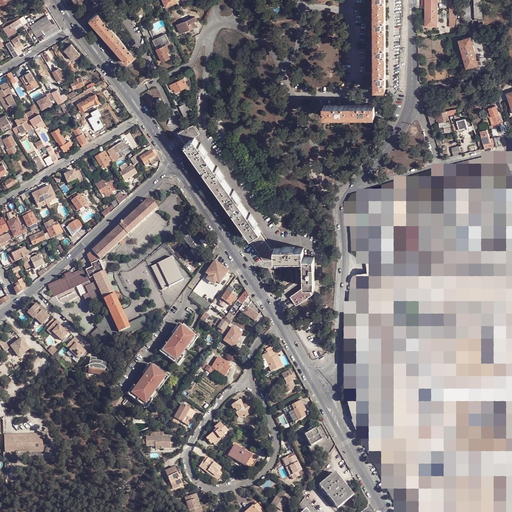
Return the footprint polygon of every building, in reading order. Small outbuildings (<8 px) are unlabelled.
[(426,0),(426,10),(438,10),(438,0),(426,0)] [(448,0),(449,28),(458,28),(458,20),(458,1),(457,0),(448,0)] [(482,0),(475,0),(476,18),(483,18),(482,0)] [(375,7),(375,34),(386,34),(386,24),(386,21),(386,7),(375,7)] [(438,10),(426,10),(426,19),(428,19),(428,27),(438,27),(438,10)] [(127,63),(135,57),(97,12),(89,19),(127,63)] [(177,25),(181,33),(197,26),(195,21),(197,20),(195,16),(177,25)] [(13,23),(5,28),(10,37),(11,37),(17,34),(18,32),(17,30),(29,23),(25,17),(13,23)] [(54,27),(48,17),(31,27),(38,37),(54,27)] [(166,33),(153,39),(159,53),(158,53),(162,62),(170,58),(166,50),(172,47),(166,33)] [(375,34),(375,61),(386,61),(386,52),(386,47),(386,34),(375,34)] [(13,40),(17,48),(22,45),(23,45),(20,39),(23,38),(21,35),(18,37),(13,40)] [(461,43),(468,66),(471,65),(472,67),(480,65),(472,38),(464,39),(465,42),(461,43)] [(20,55),(11,41),(6,43),(15,58),(20,55)] [(81,55),(72,45),(65,51),(74,61),(81,55)] [(375,88),(386,88),(386,79),(386,75),(386,61),(375,61),(375,88)] [(42,66),(38,68),(44,79),(48,76),(42,66)] [(60,68),(53,72),(59,81),(65,78),(60,68)] [(24,76),(21,78),(29,91),(38,85),(34,79),(34,80),(28,71),(26,71),(28,74),(24,76)] [(17,83),(11,72),(7,75),(13,85),(17,83)] [(85,85),(82,77),(79,78),(76,79),(77,80),(74,81),(75,83),(77,88),(78,88),(85,85)] [(184,78),(170,85),(171,89),(174,88),(176,91),(181,89),(182,90),(189,87),(184,78)] [(2,89),(0,90),(0,98),(6,108),(16,102),(12,94),(8,88),(10,87),(6,82),(0,86),(2,89)] [(66,103),(68,105),(69,104),(89,92),(88,90),(66,102),(66,103)] [(55,99),(51,91),(47,93),(48,95),(38,100),(43,109),(53,103),(52,101),(55,99)] [(59,105),(65,101),(69,100),(66,94),(65,93),(64,91),(58,95),(59,97),(56,99),(59,105)] [(100,102),(96,95),(84,102),(88,110),(100,102)] [(88,110),(84,102),(78,105),(83,112),(88,110)] [(185,116),(192,113),(187,103),(182,106),(180,106),(185,116)] [(41,113),(39,110),(36,104),(31,107),(33,110),(36,116),(41,113)] [(352,115),(351,104),(342,105),(338,105),(325,105),(325,116),(352,115)] [(351,104),(352,115),(375,115),(375,104),(365,105),(361,105),(351,104)] [(503,116),(500,108),(494,109),(492,110),(495,119),(503,116)] [(33,110),(26,114),(27,117),(24,119),(22,116),(16,120),(17,121),(19,125),(29,119),(36,116),(33,110)] [(438,113),(440,123),(448,121),(447,114),(447,112),(446,111),(438,113)] [(85,121),(80,113),(74,116),(79,125),(85,121)] [(32,119),(35,125),(37,127),(41,124),(40,122),(44,120),(40,114),(32,119)] [(451,116),(453,124),(457,123),(458,123),(457,120),(462,119),(460,114),(451,116)] [(506,125),(503,116),(495,119),(498,127),(506,125)] [(462,119),(464,128),(466,127),(467,129),(471,128),(467,117),(462,119)] [(0,124),(4,131),(12,126),(9,121),(8,119),(0,124)] [(29,120),(19,126),(17,127),(14,129),(16,132),(20,130),(22,135),(24,134),(24,135),(28,133),(27,131),(29,131),(33,128),(34,129),(35,129),(32,123),(31,124),(29,120)] [(264,260),(275,260),(304,259),(305,286),(291,295),(297,304),(314,293),(314,285),(315,285),(315,256),(304,256),(304,247),(296,247),(296,245),(283,246),(283,247),(272,247),(261,232),(262,231),(257,224),(259,223),(252,213),(250,214),(241,201),(242,200),(235,190),(234,191),(224,178),(226,177),(219,167),(217,167),(208,154),(209,154),(202,143),(201,144),(196,138),(201,134),(195,125),(185,129),(179,134),(191,150),(191,151),(198,161),(208,174),(207,174),(214,184),(215,184),(224,198),(231,208),(240,221),(247,231),(248,231),(252,238),(250,239),(264,260)] [(88,142),(80,128),(77,129),(75,127),(71,129),(73,132),(74,130),(77,136),(71,140),(68,142),(60,128),(54,132),(58,139),(65,152),(70,149),(69,147),(73,145),(74,146),(80,142),(82,145),(88,142)] [(490,141),(487,130),(480,131),(485,150),(497,148),(496,143),(495,139),(490,141)] [(12,136),(4,141),(9,149),(7,150),(10,155),(17,152),(14,146),(17,145),(12,136)] [(38,150),(45,146),(41,139),(34,143),(38,150)] [(114,149),(120,160),(125,156),(124,155),(131,150),(125,142),(114,149)] [(51,145),(47,148),(51,156),(55,154),(56,153),(51,145)] [(139,156),(141,159),(152,152),(156,157),(158,156),(152,146),(139,156)] [(114,149),(109,152),(111,157),(110,158),(114,164),(120,160),(114,149)] [(152,152),(141,159),(143,161),(145,164),(155,157),(156,157),(152,152)] [(103,169),(109,165),(109,164),(111,162),(106,153),(103,155),(101,156),(102,159),(98,161),(103,169)] [(56,164),(60,162),(55,154),(51,156),(56,164)] [(50,156),(44,159),(48,165),(53,162),(50,156)] [(157,159),(155,157),(145,164),(147,167),(157,159)] [(124,174),(122,175),(126,182),(129,180),(131,179),(137,175),(133,168),(131,170),(130,169),(129,170),(129,171),(124,174)] [(479,234),(484,234),(485,235),(486,236),(488,236),(489,234),(489,233),(494,232),(487,173),(482,173),(482,172),(480,171),(478,171),(477,173),(477,174),(472,175),(475,199),(475,205),(479,234)] [(76,172),(65,176),(69,184),(79,180),(80,183),(83,182),(80,172),(76,173),(76,172)] [(58,184),(62,182),(57,175),(54,177),(58,184)] [(15,176),(5,181),(7,185),(9,188),(19,182),(18,181),(15,176)] [(470,200),(471,199),(469,178),(458,178),(459,184),(460,194),(463,194),(466,197),(467,199),(470,200)] [(443,196),(444,204),(446,204),(459,203),(460,202),(460,194),(459,184),(454,184),(447,184),(447,185),(442,186),(443,196)] [(50,185),(43,190),(50,202),(53,201),(52,199),(51,198),(56,195),(50,185)] [(109,191),(106,185),(99,189),(103,195),(109,191)] [(46,200),(48,204),(50,202),(43,190),(33,195),(38,205),(46,200)] [(71,200),(73,203),(81,197),(83,196),(81,193),(71,200)] [(460,194),(460,202),(463,202),(465,205),(468,205),(475,205),(475,199),(471,199),(470,200),(467,199),(466,197),(463,194),(460,194)] [(120,205),(129,198),(128,196),(127,195),(125,198),(124,196),(118,201),(120,205)] [(418,240),(423,240),(424,241),(425,242),(427,242),(428,241),(429,239),(434,238),(431,209),(430,204),(430,197),(425,197),(424,195),(422,195),(421,195),(420,196),(419,197),(414,198),(418,240)] [(430,204),(431,209),(438,209),(441,207),(442,205),(444,204),(443,196),(440,197),(439,200),(437,203),(433,204),(430,204)] [(73,203),(79,211),(83,209),(83,210),(85,209),(84,208),(87,206),(81,197),(73,203)] [(111,214),(120,205),(118,201),(117,199),(111,204),(112,206),(108,210),(111,214)] [(156,210),(148,201),(124,222),(123,221),(122,223),(123,224),(121,225),(129,235),(156,210)] [(446,204),(447,217),(460,215),(459,203),(446,204)] [(106,205),(99,210),(101,215),(103,213),(108,210),(106,205)] [(108,210),(103,213),(106,218),(111,214),(108,210)] [(38,224),(34,214),(30,216),(25,218),(29,228),(38,224)] [(100,224),(103,221),(101,219),(100,217),(95,222),(98,226),(100,224)] [(22,227),(18,219),(7,224),(11,232),(12,231),(15,238),(28,232),(25,226),(22,227)] [(0,234),(9,231),(5,222),(3,223),(3,221),(0,222),(0,234)] [(77,221),(69,226),(74,233),(82,228),(80,225),(78,222),(77,221)] [(399,229),(410,228),(410,221),(398,222),(399,229)] [(59,224),(56,226),(55,226),(51,228),(48,230),(50,233),(52,239),(63,233),(59,224)] [(121,225),(89,255),(94,267),(87,270),(90,278),(95,276),(94,276),(105,271),(101,260),(104,257),(105,257),(129,235),(121,225)] [(187,229),(182,233),(198,253),(195,255),(198,258),(207,250),(189,228),(187,229)] [(399,229),(401,243),(412,242),(410,228),(399,229)] [(45,234),(35,239),(38,243),(45,240),(46,242),(48,242),(48,241),(45,235),(45,234)] [(9,235),(1,238),(0,241),(0,240),(0,246),(1,246),(7,243),(12,241),(9,235)] [(75,247),(72,243),(59,256),(62,260),(75,247)] [(152,267),(172,254),(167,246),(147,259),(152,267)] [(25,249),(21,251),(24,259),(29,257),(25,249)] [(16,262),(24,259),(21,251),(13,255),(16,262)] [(30,257),(24,260),(26,265),(29,263),(32,262),(36,270),(45,266),(40,256),(31,260),(30,257)] [(150,267),(161,290),(183,280),(171,257),(150,267)] [(217,282),(220,285),(230,272),(216,261),(206,274),(209,276),(217,282)] [(54,265),(46,270),(48,273),(54,269),(56,267),(54,265)] [(42,278),(48,273),(46,270),(45,269),(39,274),(42,278)] [(121,304),(106,271),(105,271),(94,276),(95,276),(104,296),(103,296),(110,310),(121,304)] [(75,274),(72,275),(71,272),(66,275),(67,278),(49,285),(55,297),(89,281),(87,278),(84,280),(80,272),(75,274)] [(217,282),(209,276),(208,278),(206,280),(214,286),(217,282)] [(24,292),(29,288),(26,283),(21,286),(20,287),(24,292)] [(414,302),(413,287),(410,287),(409,285),(393,287),(393,288),(387,289),(386,294),(382,295),(382,302),(387,302),(388,304),(386,305),(388,313),(401,312),(403,324),(413,324),(411,303),(414,302)] [(227,292),(228,292),(232,295),(233,294),(236,290),(231,286),(227,292)] [(24,292),(20,287),(15,290),(18,296),(24,292)] [(247,291),(239,301),(225,321),(224,321),(223,321),(220,319),(215,327),(220,330),(223,333),(228,325),(230,326),(241,310),(244,305),(246,302),(250,296),(247,291)] [(211,303),(193,292),(189,297),(207,309),(211,303)] [(231,306),(236,299),(232,295),(228,292),(223,299),(231,306)] [(8,296),(1,300),(3,305),(10,300),(8,296)] [(453,304),(453,306),(448,307),(452,340),(453,344),(459,408),(477,406),(470,342),(470,338),(466,305),(461,305),(461,304),(460,302),(458,302),(456,301),(454,303),(453,304)] [(246,302),(244,305),(241,310),(244,312),(247,307),(249,304),(246,302)] [(41,307),(37,304),(29,313),(36,319),(37,318),(44,324),(51,317),(47,313),(49,311),(43,305),(41,307)] [(121,304),(110,310),(111,313),(112,312),(118,327),(129,323),(121,304)] [(253,312),(247,307),(244,312),(250,316),(253,312)] [(99,328),(103,331),(106,329),(112,335),(132,328),(129,323),(118,327),(112,312),(111,313),(98,326),(99,328)] [(211,316),(207,313),(202,319),(206,322),(211,316)] [(146,316),(129,323),(132,328),(134,333),(150,326),(146,316)] [(62,323),(58,320),(51,328),(55,331),(64,339),(70,333),(67,331),(65,329),(61,325),(62,323)] [(192,328),(185,323),(183,326),(196,337),(199,339),(201,336),(192,328)] [(183,326),(180,325),(173,334),(175,336),(183,326)] [(511,325),(501,326),(507,377),(511,376),(511,325)] [(169,345),(164,351),(171,356),(178,361),(182,355),(187,349),(196,337),(183,326),(175,336),(169,345)] [(103,331),(99,328),(92,335),(101,343),(108,336),(103,331)] [(234,328),(227,339),(231,342),(229,344),(236,349),(239,344),(237,343),(238,341),(243,334),(234,328)] [(362,365),(363,381),(385,379),(385,381),(395,380),(400,379),(410,378),(409,375),(410,375),(421,374),(417,331),(414,331),(404,332),(407,364),(375,367),(372,336),(360,337),(359,337),(362,365)] [(80,341),(77,337),(70,344),(74,348),(72,350),(80,358),(87,351),(84,348),(82,346),(78,343),(80,341)] [(199,339),(196,337),(187,349),(189,351),(199,339)] [(8,352),(0,340),(0,350),(1,352),(4,355),(8,352)] [(27,353),(20,343),(10,350),(18,360),(27,353)] [(164,351),(169,345),(167,343),(160,352),(169,359),(171,356),(164,351)] [(47,351),(52,355),(57,350),(53,346),(47,351)] [(268,353),(265,355),(264,355),(264,357),(266,361),(267,361),(270,366),(273,371),(284,365),(279,354),(278,355),(275,349),(268,353)] [(178,361),(171,356),(169,359),(178,366),(185,357),(182,355),(178,361)] [(231,364),(219,357),(213,367),(212,368),(215,370),(226,376),(230,369),(229,368),(230,366),(231,364)] [(97,359),(91,358),(88,375),(105,377),(107,365),(106,365),(102,363),(97,362),(97,359)] [(152,367),(165,377),(166,377),(169,379),(171,375),(169,373),(155,363),(152,367)] [(143,375),(145,376),(152,367),(150,365),(143,375)] [(212,368),(213,367),(209,365),(206,369),(213,374),(215,370),(212,368)] [(152,367),(145,376),(138,385),(136,388),(131,394),(138,400),(146,405),(150,399),(153,396),(152,395),(156,390),(165,377),(152,367)] [(289,372),(284,375),(288,384),(292,382),(294,381),(293,380),(295,379),(291,372),(289,373),(289,372)] [(441,410),(452,409),(448,372),(437,373),(430,374),(431,391),(434,391),(436,408),(441,407),(441,410)] [(165,377),(156,390),(159,392),(169,379),(166,377),(165,377)] [(292,382),(288,384),(288,385),(289,388),(285,390),(287,393),(296,389),(292,382)] [(136,402),(138,400),(131,394),(136,388),(134,386),(127,395),(136,402)] [(435,418),(434,411),(434,408),(431,391),(402,394),(396,394),(389,395),(390,405),(387,405),(388,416),(387,416),(388,423),(389,423),(390,432),(393,433),(394,443),(402,442),(407,441),(436,438),(435,420),(435,418)] [(152,400),(150,399),(146,405),(138,400),(136,402),(146,409),(152,400)] [(240,401),(240,402),(239,401),(232,406),(234,410),(235,410),(237,412),(236,413),(238,417),(238,418),(243,419),(243,418),(255,411),(249,402),(244,405),(243,406),(241,403),(242,403),(242,402),(242,401),(241,400),(240,401)] [(303,400),(293,405),(296,410),(295,410),(300,420),(308,416),(306,411),(308,410),(303,400)] [(434,411),(435,418),(442,417),(454,416),(460,415),(478,414),(484,413),(495,412),(503,411),(510,410),(511,410),(511,402),(510,403),(503,404),(493,405),(491,405),(483,406),(477,406),(459,408),(452,409),(441,410),(434,411)] [(192,409),(183,404),(176,418),(181,420),(184,422),(188,416),(192,409)] [(353,412),(355,418),(362,413),(360,407),(353,412)] [(192,409),(188,416),(193,419),(197,412),(192,409)] [(300,420),(295,410),(293,411),(290,413),(295,423),(300,420)] [(485,426),(493,426),(496,425),(495,414),(495,412),(484,413),(485,426)] [(362,413),(355,418),(356,423),(355,424),(358,432),(359,432),(361,436),(368,430),(369,430),(362,413)] [(487,511),(485,483),(485,479),(479,427),(478,414),(460,415),(467,481),(468,486),(470,511),(487,511)] [(188,416),(184,422),(190,425),(193,419),(188,416)] [(438,455),(439,462),(447,461),(458,460),(454,416),(442,417),(435,418),(435,420),(436,438),(438,455)] [(224,428),(220,423),(214,428),(216,430),(214,432),(221,439),(225,435),(229,431),(225,427),(224,428)] [(321,427),(317,429),(323,440),(327,438),(321,427)] [(317,429),(305,435),(312,446),(323,440),(317,429)] [(5,438),(5,439),(9,439),(29,435),(30,442),(42,440),(43,445),(35,447),(17,451),(16,451),(8,452),(8,455),(45,447),(42,430),(5,438)] [(221,439),(214,432),(207,439),(212,444),(213,443),(215,446),(222,440),(221,439)] [(9,439),(5,439),(8,452),(16,451),(17,451),(35,447),(43,445),(42,440),(30,442),(29,435),(9,439)] [(172,436),(148,437),(148,447),(153,447),(157,446),(158,449),(173,449),(173,447),(173,443),(172,436)] [(235,445),(235,443),(226,457),(229,456),(235,445)] [(252,456),(253,454),(235,443),(235,445),(252,456)] [(234,459),(246,466),(252,456),(235,445),(229,456),(234,459)] [(260,457),(253,454),(252,456),(246,466),(249,468),(253,470),(260,457)] [(289,457),(285,458),(289,467),(290,466),(294,475),(293,476),(295,479),(305,474),(304,470),(305,469),(297,455),(289,458),(289,457)] [(386,459),(397,479),(425,476),(424,469),(438,468),(440,468),(439,462),(438,455),(423,457),(423,455),(409,456),(403,457),(386,459)] [(222,468),(207,457),(200,467),(207,473),(209,471),(216,476),(220,472),(222,468)] [(458,460),(447,461),(451,501),(454,501),(462,500),(461,489),(461,482),(458,460)] [(176,466),(166,471),(169,477),(179,473),(176,466)] [(179,473),(169,477),(174,489),(184,485),(182,478),(180,475),(179,473)] [(319,486),(323,490),(324,489),(336,504),(335,505),(338,509),(354,496),(350,492),(349,493),(337,478),(338,477),(334,474),(319,486)] [(348,489),(338,477),(337,478),(349,493),(350,492),(348,489)] [(432,478),(435,511),(444,511),(442,489),(441,480),(441,477),(432,478)] [(277,496),(288,503),(292,496),(287,493),(288,491),(282,488),(278,494),(277,496)] [(324,489),(323,490),(335,505),(336,504),(324,489)] [(198,494),(186,497),(188,502),(197,499),(200,506),(202,506),(198,494)] [(273,504),(283,510),(288,503),(277,496),(272,503),(273,504)] [(197,499),(188,502),(190,511),(203,511),(202,506),(200,506),(197,499)] [(254,504),(245,511),(266,511),(259,503),(255,506),(254,504)]
